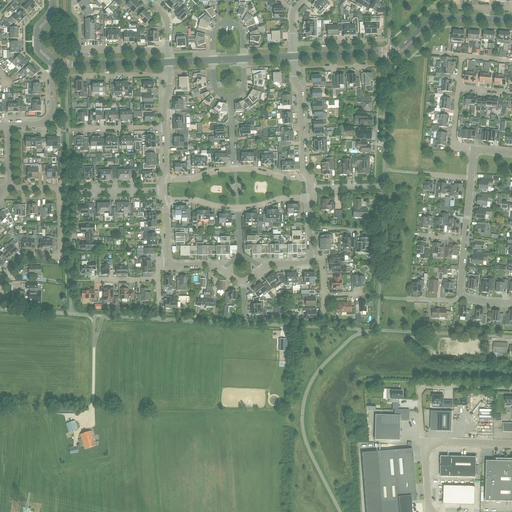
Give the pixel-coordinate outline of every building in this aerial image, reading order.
[(26,4),(32,10),(36,6),(30,0),(27,0),(25,0),(24,1),(26,4)] [(84,0),(78,3),(80,8),(88,4),(86,0),(84,0)] [(120,7),(121,6),(123,9),(124,7),(126,9),(128,7),(130,9),(136,2),(133,0),(131,0),(127,4),(125,2),(120,7)] [(179,0),(177,2),(175,0),(173,0),(167,6),(169,8),(171,8),(172,10),(177,5),(179,7),(184,2),(181,0),(179,0)] [(312,5),(314,7),(316,9),(314,11),(318,15),(320,15),(325,10),(315,0),(313,3),(312,5)] [(324,0),(323,1),(322,0),(315,0),(325,10),(331,3),(327,0),(324,0)] [(368,5),(369,4),(370,0),(364,0),(362,6),(360,8),(368,12),(370,8),(371,7),(368,5)] [(370,8),(368,12),(370,9),(377,13),(383,13),(383,9),(377,9),(376,8),(379,3),(378,2),(378,0),(375,0),(374,0),(371,7),(370,8)] [(205,10),(206,12),(209,16),(212,19),(212,18),(213,17),(215,16),(213,11),(216,9),(216,1),(211,1),(209,1),(209,5),(210,9),(205,10)] [(247,9),(243,8),(244,4),(246,4),(246,1),(251,1),(239,1),(239,4),(238,4),(238,9),(239,9),(238,15),(240,16),(241,17),(243,14),(247,9)] [(136,2),(130,9),(132,11),(129,13),(133,17),(137,13),(135,11),(140,6),(136,2)] [(274,6),(275,3),(269,2),(268,6),(271,7),(271,13),(274,13),(283,13),(283,7),(274,7),(274,6)] [(26,4),(23,8),(29,14),(32,10),(26,4)] [(80,8),(83,13),(91,9),(88,4),(80,8)] [(175,13),(177,15),(176,16),(177,17),(177,19),(178,20),(179,20),(180,21),(187,14),(185,12),(187,9),(183,5),(175,13)] [(18,12),(16,14),(22,20),(26,16),(22,12),(23,11),(20,7),(18,9),(18,8),(16,10),(18,12)] [(91,9),(83,13),(85,18),(93,14),(91,9)] [(244,23),(245,24),(253,18),(247,14),(250,10),(247,9),(243,14),(246,16),(242,21),(244,23)] [(139,19),(141,20),(148,14),(144,10),(139,15),(137,13),(133,17),(134,16),(137,19),(139,19)] [(206,16),(200,20),(209,26),(210,24),(209,24),(211,23),(207,18),(209,16),(206,12),(204,14),(206,16)] [(277,21),(277,18),(283,18),(283,13),(274,13),(271,13),(271,21),(277,21)] [(18,24),(22,20),(16,14),(14,17),(13,16),(10,19),(9,19),(9,20),(2,18),(2,21),(4,22),(12,24),(14,22),(15,23),(16,22),(18,24)] [(151,18),(148,14),(141,20),(143,22),(142,24),(145,27),(146,27),(149,24),(147,22),(151,18)] [(250,27),(251,29),(257,27),(256,24),(253,18),(245,24),(246,26),(246,25),(247,28),(250,27)] [(352,20),(352,23),(352,25),(349,25),(350,36),(355,36),(355,29),(358,28),(358,22),(357,18),(354,18),(354,20),(352,20)] [(309,22),(303,22),(303,25),(302,28),(317,27),(317,19),(309,19),(309,22)] [(197,30),(200,31),(200,28),(207,29),(207,27),(208,27),(209,26),(200,20),(198,27),(198,28),(195,27),(195,29),(197,30)] [(370,24),(371,34),(376,34),(376,28),(380,27),(380,21),(376,22),(376,24),(370,24)] [(7,33),(10,33),(18,33),(18,27),(12,28),(12,24),(4,22),(3,26),(7,28),(7,33)] [(371,34),(370,24),(365,25),(363,25),(363,22),(359,22),(360,28),(365,28),(365,34),(371,34)] [(341,29),(341,23),(338,23),(338,26),(332,26),(332,24),(333,36),(338,35),(338,29),(341,29)] [(344,29),(344,35),(350,35),(350,36),(349,25),(349,23),(341,23),(341,29),(344,29)] [(333,36),(332,24),(324,24),(324,30),(327,30),(327,36),(333,36)] [(250,35),(250,37),(260,37),(259,33),(260,33),(258,27),(257,27),(251,29),(252,32),(249,33),(250,35)] [(317,27),(302,28),(303,31),(303,33),(305,33),(305,36),(317,36),(317,27)] [(145,34),(145,37),(158,37),(158,32),(150,32),(150,29),(147,29),(147,34),(145,34)] [(112,30),(104,30),(104,36),(107,36),(107,41),(112,41),(112,36),(112,30)] [(112,30),(112,36),(112,41),(117,41),(117,36),(120,36),(120,38),(121,38),(120,30),(112,30)] [(124,42),(129,42),(129,32),(120,32),(120,30),(121,38),(124,38),(124,42)] [(196,36),(188,37),(188,40),(191,40),(195,40),(205,39),(205,38),(205,37),(205,35),(199,33),(200,31),(197,30),(197,33),(196,36)] [(272,35),(267,35),(267,43),(278,42),(278,41),(279,41),(279,39),(280,38),(283,38),(282,30),(279,31),(279,32),(271,32),(272,35)] [(129,32),(129,42),(134,42),(134,38),(137,38),(137,36),(137,32),(129,32)] [(188,40),(188,37),(188,36),(184,36),(184,37),(177,37),(177,46),(177,47),(176,47),(185,47),(185,42),(188,42),(188,40)] [(250,41),(251,42),(253,42),(251,47),(259,46),(261,41),(259,41),(260,37),(250,37),(250,39),(250,41)] [(205,41),(205,39),(195,40),(196,42),(194,43),(195,47),(196,47),(197,49),(206,49),(206,48),(204,49),(203,44),(206,43),(205,41)] [(18,47),(10,48),(10,50),(7,50),(7,59),(14,56),(14,53),(18,53),(18,47)] [(15,67),(17,65),(23,59),(19,55),(16,58),(14,56),(7,59),(11,64),(12,63),(15,67)] [(441,68),(453,69),(454,63),(450,62),(450,58),(442,57),(441,68)] [(23,59),(17,65),(21,69),(27,63),(23,59)] [(26,76),(28,74),(33,69),(29,65),(24,70),(23,69),(19,74),(21,76),(24,74),(26,76)] [(440,77),(443,77),(447,77),(448,74),(453,75),(453,69),(441,68),(440,77)] [(28,74),(32,78),(37,72),(33,69),(28,74)] [(263,80),(266,80),(263,80),(261,75),(266,73),(265,70),(253,71),(253,74),(255,74),(256,75),(254,76),(253,76),(253,80),(263,80)] [(279,72),(272,72),(272,73),(273,73),(273,83),(281,82),(281,84),(284,84),(284,76),(281,76),(281,75),(281,73),(279,73),(279,72)] [(196,83),(206,83),(206,78),(205,78),(203,78),(204,77),(206,76),(205,73),(206,73),(194,73),(193,77),(198,78),(196,83),(193,83),(196,83)] [(355,80),(355,75),(354,74),(352,74),(351,75),(349,75),(349,84),(353,84),(353,87),(359,87),(359,80),(355,80)] [(372,74),(361,74),(361,84),(362,84),(365,83),(365,87),(366,87),(367,87),(367,88),(368,88),(368,89),(368,90),(368,91),(373,91),(373,87),(372,87),(373,81),(372,81),(372,74)] [(313,86),(318,86),(325,86),(325,79),(321,79),(320,76),(318,76),(317,75),(315,75),(314,76),(311,76),(311,83),(313,83),(313,86)] [(337,81),(333,81),(333,89),(339,88),(339,85),(344,85),(343,75),(337,75),(337,81)] [(28,84),(28,89),(40,89),(40,84),(38,84),(36,81),(36,77),(30,80),(29,78),(26,80),(28,84)] [(176,81),(176,90),(181,90),(181,87),(187,87),(187,77),(180,77),(180,78),(179,78),(179,80),(178,81),(176,81)] [(443,77),(440,77),(439,80),(442,80),(442,86),(451,86),(451,85),(452,85),(452,81),(443,80),(443,77)] [(83,87),(82,82),(82,81),(79,81),(79,80),(75,80),(75,83),(76,83),(76,85),(75,85),(75,89),(76,89),(76,92),(80,92),(80,97),(87,97),(87,87),(83,87)] [(263,80),(253,80),(254,85),(259,86),(258,89),(264,91),(264,90),(263,90),(264,87),(261,86),(263,80),(266,80),(263,80)] [(143,87),(140,87),(140,93),(147,93),(147,89),(153,89),(153,82),(143,82),(143,87)] [(99,93),(99,83),(92,83),(92,89),(89,89),(89,96),(95,96),(95,93),(99,93)] [(99,83),(99,93),(103,93),(103,96),(109,96),(109,89),(105,89),(105,83),(99,83)] [(122,94),(122,92),(122,83),(115,83),(115,89),(112,89),(112,96),(117,96),(119,94),(122,94)] [(128,83),(122,83),(122,92),(125,92),(125,97),(132,97),(132,85),(128,85),(128,83)] [(196,83),(193,83),(196,83),(198,89),(193,91),(194,94),(199,92),(202,92),(206,90),(206,87),(206,83),(196,83)] [(434,94),(435,94),(442,94),(443,94),(443,91),(451,92),(452,88),(451,88),(451,86),(442,86),(441,88),(438,88),(437,90),(434,90),(434,94)] [(317,87),(318,91),(310,91),(310,95),(312,95),(312,98),(317,97),(318,100),(322,100),(321,93),(324,93),(324,87),(317,87)] [(34,98),(34,95),(40,95),(40,89),(28,89),(28,95),(25,95),(25,98),(28,98),(34,98)] [(253,90),(252,90),(250,94),(258,99),(260,101),(260,100),(259,100),(260,100),(262,93),(263,94),(264,91),(258,89),(258,92),(253,90)] [(201,103),(203,102),(211,96),(208,92),(203,94),(202,92),(199,92),(200,95),(201,95),(203,101),(201,103)] [(282,101),(291,101),(291,95),(284,96),(284,93),(279,93),(279,98),(282,98),(282,101)] [(258,99),(250,94),(247,98),(248,98),(251,102),(249,103),(252,107),(259,101),(259,100),(260,101),(258,99)] [(440,103),(450,104),(451,98),(442,98),(442,94),(435,94),(435,97),(441,98),(440,103)] [(471,105),(472,96),(466,95),(466,103),(463,103),(462,107),(465,107),(466,105),(471,105)] [(214,99),(211,96),(203,102),(201,103),(203,102),(209,105),(209,106),(211,107),(213,105),(210,104),(213,99),(214,99)] [(471,105),(471,109),(475,109),(475,106),(478,106),(478,108),(477,108),(476,110),(481,111),(481,109),(481,105),(481,102),(482,97),(478,97),(478,96),(472,96),(471,105)] [(187,97),(180,97),(180,100),(173,100),(173,105),(187,105),(187,97)] [(366,97),(358,97),(357,103),(362,103),(361,110),(371,111),(372,101),(366,101),(366,97)] [(481,111),(485,111),(487,110),(487,108),(489,107),(492,107),(493,97),(487,97),(487,98),(482,97),(481,102),(481,105),(481,109),(481,111)] [(493,97),(492,107),(494,108),(495,109),(497,109),(498,110),(501,110),(502,106),(503,106),(503,100),(498,99),(498,98),(493,97)] [(16,100),(16,104),(13,104),(13,112),(19,112),(19,111),(19,110),(19,106),(21,106),(21,98),(18,98),(19,100),(16,100)] [(35,101),(34,98),(28,98),(29,101),(29,103),(30,104),(32,104),(32,106),(40,106),(41,105),(41,102),(40,101),(35,101)] [(10,99),(5,99),(5,106),(8,106),(8,112),(13,112),(13,104),(13,99),(10,99)] [(249,109),(252,107),(249,103),(247,105),(243,101),(239,102),(242,111),(243,114),(244,114),(243,112),(248,108),(249,109)] [(282,101),(282,104),(280,104),(280,106),(277,106),(278,109),(285,109),(284,106),(291,106),(291,101),(282,101)] [(313,110),(323,110),(326,110),(326,109),(327,109),(327,108),(327,106),(327,105),(326,105),(325,101),(316,101),(316,104),(312,104),(312,107),(312,108),(312,109),(312,110),(313,110)] [(141,105),(141,111),(146,111),(145,109),(154,108),(153,102),(144,102),(144,103),(144,105),(141,105)] [(213,105),(211,107),(211,109),(219,114),(219,115),(220,113),(222,103),(218,102),(215,107),(213,105)] [(242,111),(239,102),(235,104),(235,112),(236,112),(242,112),(243,114),(242,111)] [(435,111),(441,112),(441,109),(450,110),(450,104),(440,103),(440,106),(437,106),(437,108),(435,108),(435,111)] [(187,105),(173,105),(174,110),(181,110),(181,113),(188,113),(188,108),(186,108),(186,105),(187,105)] [(88,115),(88,108),(80,109),(80,113),(77,113),(77,122),(84,122),(84,117),(88,117),(88,115)] [(280,113),(280,119),(292,118),(292,116),(293,116),(293,114),(292,113),(284,113),(284,110),(277,110),(277,113),(280,113)] [(320,119),(326,119),(327,119),(327,114),(325,114),(325,113),(323,113),(323,110),(313,110),(313,111),(314,111),(313,111),(313,112),(313,113),(314,114),(314,116),(318,116),(318,119),(320,119)] [(146,111),(141,111),(134,112),(134,116),(136,116),(136,117),(137,117),(137,116),(142,116),(142,117),(144,117),(144,122),(148,122),(148,121),(150,121),(150,122),(155,122),(155,118),(154,118),(154,114),(148,115),(148,111),(146,111)] [(441,112),(435,111),(434,111),(433,115),(435,115),(434,120),(438,121),(448,122),(449,116),(440,115),(441,112)] [(132,112),(126,112),(126,122),(130,122),(130,120),(134,120),(134,115),(132,115),(132,112)] [(355,114),(355,117),(355,120),(360,120),(360,126),(364,127),(365,124),(371,125),(371,118),(367,118),(367,114),(355,114)] [(174,118),(174,124),(183,124),(186,124),(186,115),(181,115),(181,118),(174,118)] [(239,131),(239,132),(250,131),(254,131),(255,131),(255,128),(254,128),(253,122),(254,122),(254,117),(247,121),(247,122),(244,123),(244,126),(241,126),(241,128),(240,128),(239,129),(239,131)] [(278,124),(278,128),(285,128),(285,124),(292,124),(292,123),(293,123),(293,121),(292,120),(292,118),(280,119),(280,124),(278,124)] [(313,128),(323,128),(323,125),(324,125),(327,124),(326,119),(320,119),(320,122),(313,122),(313,128)] [(448,122),(438,121),(438,124),(435,124),(435,125),(434,125),(431,125),(431,129),(432,129),(439,129),(439,127),(448,128),(448,122)] [(183,129),(183,124),(174,124),(174,130),(181,129),(181,133),(187,133),(188,133),(188,129),(183,129)] [(215,131),(215,134),(226,133),(226,132),(225,131),(225,130),(225,129),(224,129),(224,127),(217,128),(216,125),(210,125),(211,131),(215,131)] [(468,139),(469,130),(469,127),(461,126),(460,132),(463,133),(462,139),(468,139)] [(358,131),(357,138),(370,139),(370,137),(371,136),(371,134),(371,133),(371,131),(364,131),(364,128),(367,128),(367,127),(359,127),(359,131),(358,131)] [(469,130),(468,139),(474,140),(475,134),(478,134),(478,128),(473,127),(473,131),(469,130)] [(280,132),(281,137),(293,136),(293,135),(294,134),(294,132),(293,132),(293,131),(286,132),(285,128),(278,128),(278,132),(280,132)] [(313,128),(314,134),(320,134),(321,137),(326,137),(327,137),(327,131),(324,131),(324,128),(323,128),(313,128)] [(488,141),(489,132),(489,129),(480,128),(480,134),(483,135),(482,141),(488,141)] [(439,129),(432,129),(432,132),(437,132),(437,138),(447,139),(447,133),(439,133),(439,129)] [(489,132),(488,141),(494,142),(495,136),(498,136),(498,130),(493,129),(493,133),(489,132)] [(254,131),(250,131),(239,132),(239,133),(240,134),(240,135),(240,136),(241,136),(241,138),(248,137),(248,140),(254,140),(254,134),(254,131)] [(181,133),(181,137),(174,137),(174,143),(183,142),(188,142),(188,137),(188,133),(187,133),(181,133)] [(224,137),(225,137),(225,136),(226,135),(226,134),(226,133),(215,134),(215,136),(209,137),(209,143),(218,143),(217,139),(224,139),(224,137)] [(44,148),(44,151),(47,151),(47,149),(50,149),(50,147),(52,146),(52,137),(51,136),(48,136),(48,137),(47,137),(47,144),(44,144),(44,148)] [(87,150),(87,143),(87,139),(84,139),(84,137),(83,137),(82,136),(80,137),(77,137),(77,147),(80,147),(81,150),(87,150)] [(293,142),(293,136),(281,137),(281,142),(279,142),(279,145),(286,145),(286,142),(293,142)] [(96,147),(96,137),(92,137),(92,139),(88,139),(88,144),(89,144),(90,147),(96,147)] [(314,144),(314,146),(327,146),(326,137),(321,137),(320,137),(320,140),(314,140),(314,141),(313,141),(313,142),(313,143),(314,144)] [(23,145),(23,152),(26,152),(26,147),(31,147),(31,138),(25,138),(26,145),(23,145)] [(44,148),(44,144),(41,144),(41,138),(36,138),(36,149),(39,149),(44,148)] [(447,139),(437,138),(434,138),(433,145),(434,145),(434,148),(437,148),(438,145),(446,146),(447,139)] [(143,146),(143,151),(149,151),(149,148),(155,148),(155,142),(146,142),(146,145),(143,146)] [(183,142),(174,143),(174,148),(182,148),(182,150),(188,150),(188,147),(188,142),(183,142)] [(360,152),(370,153),(370,150),(371,149),(371,147),(370,146),(366,145),(366,142),(356,142),(356,149),(360,149),(360,152)] [(227,161),(231,161),(230,146),(226,146),(226,151),(221,151),(221,154),(221,163),(227,163),(227,161)] [(321,152),(321,155),(327,155),(327,146),(314,146),(314,149),(314,150),(313,150),(313,151),(314,152),(315,152),(315,153),(321,152)] [(243,151),(241,151),(237,151),(237,157),(238,157),(238,158),(239,158),(241,158),(241,162),(247,162),(247,153),(247,148),(245,148),(243,149),(243,151)] [(221,163),(221,154),(217,154),(217,150),(211,150),(211,158),(215,158),(215,163),(221,163)] [(146,160),(155,160),(155,154),(149,154),(149,151),(143,151),(143,156),(146,156),(146,160)] [(253,153),(247,153),(247,162),(253,162),(253,157),(257,157),(257,151),(253,151),(253,153)] [(267,165),(267,155),(264,155),(264,152),(258,152),(258,159),(261,159),(261,164),(264,164),(264,165),(267,165)] [(267,155),(267,165),(268,165),(271,165),(271,164),(274,164),(274,159),(277,159),(277,153),(273,153),(273,155),(267,155)] [(191,156),(191,167),(198,167),(200,168),(201,168),(201,158),(201,154),(194,154),(194,156),(191,156)] [(201,154),(201,158),(201,168),(204,167),(207,167),(207,161),(210,161),(210,154),(201,154)] [(282,171),(288,171),(288,162),(284,162),(284,158),(282,158),(282,154),(278,154),(278,166),(282,166),(282,171)] [(353,157),(353,165),(353,164),(357,165),(357,164),(359,165),(358,174),(367,174),(368,172),(369,158),(353,157)] [(55,168),(52,168),(52,179),(56,179),(57,177),(57,171),(60,171),(60,159),(58,159),(58,160),(57,161),(57,165),(55,165),(55,168)] [(327,164),(322,164),(323,175),(330,175),(330,170),(333,170),(332,159),(326,159),(327,164)] [(350,171),(350,167),(350,159),(343,159),(343,160),(344,160),(344,163),(343,163),(343,164),(338,164),(338,170),(339,170),(339,175),(346,174),(346,171),(350,171)] [(143,164),(143,169),(147,169),(149,169),(149,166),(156,166),(155,160),(146,160),(146,163),(143,164)] [(181,164),(181,172),(187,172),(187,167),(190,167),(190,161),(181,161),(181,164)] [(33,169),(33,178),(34,178),(34,179),(35,179),(38,179),(38,171),(41,171),(41,165),(38,165),(37,164),(33,164),(33,165),(33,169)] [(24,165),(24,171),(27,171),(28,179),(31,179),(31,178),(33,178),(33,169),(33,165),(24,165)] [(46,171),(46,178),(47,177),(48,179),(52,179),(52,168),(49,168),(49,165),(43,165),(43,171),(46,171)] [(115,167),(115,173),(118,173),(118,180),(124,180),(124,170),(120,170),(120,166),(115,167)] [(130,173),(133,173),(133,166),(128,166),(128,167),(124,167),(124,170),(124,180),(130,180),(130,173)] [(84,172),(83,172),(83,175),(84,175),(85,180),(86,180),(86,181),(90,181),(90,180),(91,180),(91,173),(94,173),(94,167),(86,167),(86,170),(84,170),(84,172)] [(96,167),(96,174),(99,174),(99,181),(106,181),(105,170),(101,170),(101,167),(96,167)] [(105,170),(106,181),(112,180),(112,173),(115,173),(115,167),(109,167),(109,170),(105,170)] [(143,169),(140,169),(140,174),(143,174),(143,179),(145,179),(145,180),(150,180),(150,179),(153,179),(153,172),(147,172),(147,169),(143,169)] [(482,192),(487,192),(487,190),(488,190),(488,186),(493,186),(493,179),(482,178),(481,182),(480,182),(480,183),(479,184),(479,186),(479,189),(482,189),(482,192)] [(435,195),(436,191),(432,191),(433,182),(425,182),(424,190),(430,191),(429,195),(435,195)] [(443,184),(439,183),(438,193),(445,194),(445,193),(450,193),(450,187),(446,187),(446,184),(445,184),(445,183),(444,183),(443,184)] [(456,185),(455,186),(452,185),(451,196),(455,196),(455,195),(462,195),(463,191),(462,191),(462,185),(456,185)] [(478,198),(477,204),(487,205),(488,201),(491,202),(491,195),(482,194),(482,198),(478,198)] [(322,200),(322,210),(329,210),(329,209),(335,209),(335,202),(329,203),(329,200),(322,200)] [(353,208),(353,217),(367,218),(367,209),(361,208),(361,200),(355,200),(354,208),(353,208)] [(146,203),(143,203),(140,203),(140,213),(148,213),(148,210),(153,210),(153,203),(151,203),(151,202),(146,202),(146,203)] [(108,216),(114,216),(114,209),(111,209),(111,203),(104,204),(104,214),(108,213),(108,216)] [(119,213),(124,213),(123,203),(117,203),(117,209),(114,209),(114,216),(119,216),(119,213)] [(133,216),(133,213),(133,209),(130,209),(130,203),(123,203),(124,213),(128,213),(128,216),(133,216)] [(50,214),(53,214),(53,204),(45,205),(45,209),(44,209),(42,209),(42,218),(47,218),(47,216),(49,216),(50,215),(50,214)] [(94,214),(94,209),(94,204),(85,204),(85,206),(79,206),(79,208),(78,208),(78,211),(79,212),(79,213),(89,213),(89,214),(94,214)] [(100,214),(104,214),(104,204),(97,204),(97,209),(94,209),(94,214),(94,217),(100,217),(100,214)] [(18,217),(25,217),(25,210),(23,210),(22,209),(22,205),(14,205),(14,208),(13,208),(12,209),(12,211),(13,212),(14,212),(14,215),(17,215),(17,216),(18,217)] [(41,216),(41,211),(38,211),(38,209),(37,209),(37,208),(36,208),(36,205),(29,205),(30,214),(33,214),(33,215),(36,217),(38,216),(41,216)] [(293,214),(293,205),(287,205),(287,210),(284,210),(284,216),(287,216),(287,214),(293,214)] [(190,209),(187,210),(187,207),(181,207),(181,215),(181,218),(191,218),(190,209)] [(273,223),(272,219),(272,209),(269,210),(266,210),(266,216),(263,216),(263,222),(263,223),(267,223),(269,223),(269,229),(273,228),(273,223)] [(273,209),(272,209),(272,219),(273,223),(282,223),(282,215),(279,215),(278,210),(276,210),(273,209)] [(477,212),(476,218),(485,219),(486,214),(491,214),(491,210),(484,209),(483,212),(477,212)] [(200,220),(203,220),(203,210),(202,210),(200,211),(197,211),(197,212),(192,212),(192,225),(196,225),(197,225),(198,224),(200,222),(200,220)] [(214,215),(209,215),(209,211),(206,211),(203,210),(203,220),(209,220),(209,225),(214,225),(214,215)] [(4,215),(0,211),(0,220),(2,222),(5,219),(11,225),(13,222),(9,213),(4,215)] [(154,213),(150,213),(138,213),(138,217),(144,217),(146,219),(148,219),(148,222),(157,222),(156,216),(154,216),(154,213)] [(225,223),(225,214),(219,215),(219,220),(216,220),(216,227),(222,227),(222,223),(225,223)] [(225,223),(231,223),(231,227),(235,227),(235,220),(231,220),(231,214),(225,214),(225,223)] [(242,219),(242,227),(248,227),(248,223),(252,223),(251,214),(245,214),(245,219),(242,219)] [(258,214),(251,214),(252,223),(252,226),(258,226),(258,230),(262,230),(262,219),(261,219),(258,219),(258,215),(258,214)] [(447,225),(447,220),(448,214),(442,214),(441,218),(436,218),(436,222),(436,229),(443,230),(443,225),(447,225)] [(432,226),(432,224),(432,217),(425,216),(424,217),(424,218),(420,217),(420,220),(419,221),(419,223),(419,224),(420,224),(419,227),(428,228),(428,225),(432,226)] [(456,219),(449,218),(448,227),(452,227),(451,230),(459,231),(460,221),(457,221),(457,220),(456,219)] [(144,222),(144,231),(150,231),(150,227),(157,227),(157,222),(148,222),(144,222)] [(488,223),(484,223),(483,227),(475,226),(475,232),(485,233),(485,230),(488,230),(488,223)] [(86,233),(86,237),(93,237),(93,233),(94,233),(94,225),(81,225),(81,227),(80,227),(80,226),(80,227),(79,228),(79,229),(80,230),(80,231),(80,232),(80,231),(81,231),(81,233),(84,233),(85,232),(86,233)] [(292,227),(292,236),(301,236),(301,231),(300,231),(300,226),(294,227),(292,227)] [(184,228),(181,229),(175,229),(176,233),(175,233),(175,238),(185,238),(184,228)] [(28,235),(28,249),(34,249),(34,242),(37,242),(37,236),(37,230),(33,230),(33,235),(32,236),(28,236),(28,235)] [(144,240),(148,240),(157,240),(157,234),(150,234),(150,231),(144,231),(144,240)] [(256,245),(256,236),(248,236),(248,235),(246,235),(243,233),(242,233),(243,237),(247,237),(247,241),(248,241),(248,245),(256,245)] [(17,243),(22,243),(22,249),(28,249),(28,235),(24,235),(24,239),(19,239),(18,236),(15,236),(17,243)] [(320,245),(333,244),(330,244),(330,239),(333,239),(332,235),(320,235),(320,239),(320,245)] [(354,248),(354,242),(354,240),(351,240),(351,238),(348,238),(348,235),(343,235),(343,241),(344,241),(343,248),(351,248),(354,248)] [(37,236),(37,242),(37,243),(40,243),(40,249),(46,249),(46,238),(42,239),(42,236),(37,236)] [(46,238),(46,249),(52,248),(52,247),(52,242),(55,242),(57,242),(57,237),(55,237),(52,237),(51,236),(47,236),(46,237),(46,238)] [(292,242),(292,245),(297,245),(300,244),(300,240),(301,240),(301,236),(292,236),(292,242)] [(93,242),(93,237),(86,237),(87,242),(86,243),(84,242),(81,242),(81,244),(81,243),(80,243),(80,244),(80,245),(80,246),(80,247),(80,248),(80,249),(81,249),(81,248),(81,250),(95,250),(95,242),(93,242)] [(220,237),(220,246),(221,246),(229,246),(229,242),(230,242),(230,237),(220,237)] [(185,244),(185,238),(175,238),(175,242),(176,242),(176,247),(180,247),(185,247),(185,244)] [(361,239),(361,243),(357,243),(357,252),(363,252),(364,250),(368,250),(368,247),(370,247),(370,243),(368,242),(368,239),(361,239)] [(474,239),(474,242),(475,243),(475,248),(484,249),(484,245),(486,244),(488,244),(488,240),(474,239)] [(144,245),(144,249),(153,249),(153,245),(157,245),(157,240),(148,240),(148,245),(144,245)] [(270,254),(274,254),(274,245),(270,245),(270,244),(270,241),(267,241),(267,245),(265,245),(265,254),(270,253),(270,254)] [(274,245),(274,254),(279,254),(279,253),(283,253),(283,245),(277,245),(277,241),(274,241),(274,245)] [(428,259),(429,253),(429,248),(425,248),(426,243),(418,242),(417,253),(422,254),(422,258),(428,259)] [(12,248),(14,245),(11,243),(9,245),(8,243),(6,244),(5,245),(4,246),(4,248),(5,249),(12,256),(17,252),(14,249),(12,248)] [(441,244),(434,243),(433,253),(436,253),(436,254),(436,255),(439,255),(439,257),(443,257),(444,247),(441,247),(441,244)] [(292,254),(297,254),(297,253),(301,253),(301,249),(301,248),(305,248),(305,244),(301,244),(300,244),(297,245),(292,245),(292,254)] [(256,245),(248,245),(245,245),(245,250),(251,250),(252,255),(256,255),(256,245)] [(265,245),(256,245),(256,255),(261,254),(265,254),(265,245)] [(292,245),(283,245),(283,253),(288,253),(288,254),(292,254),(292,245)] [(458,246),(450,245),(450,247),(446,247),(445,257),(451,258),(451,255),(457,256),(458,246)] [(194,246),(185,247),(185,256),(189,256),(189,255),(194,255),(194,246)] [(203,246),(196,246),(194,246),(194,255),(198,255),(198,256),(203,255),(203,246)] [(212,246),(203,246),(203,255),(207,255),(212,255),(212,246)] [(212,246),(212,255),(216,255),(221,255),(221,246),(220,246),(212,246)] [(229,246),(221,246),(221,255),(225,255),(230,254),(230,246),(229,246)] [(180,247),(176,247),(175,247),(176,251),(180,251),(180,256),(185,256),(185,247),(180,247)] [(12,256),(5,249),(3,252),(0,250),(0,257),(4,261),(6,259),(8,261),(12,256)] [(139,255),(139,258),(145,258),(145,255),(153,255),(153,249),(144,249),(144,254),(139,255)] [(472,259),(472,262),(473,262),(473,264),(483,265),(484,261),(487,261),(488,255),(481,254),(481,257),(473,257),(473,258),(472,259)] [(329,265),(330,265),(330,264),(339,264),(343,264),(343,263),(342,263),(342,261),(341,261),(341,260),(344,260),(344,255),(331,255),(331,258),(329,258),(329,259),(329,260),(329,262),(329,265)] [(141,264),(141,267),(151,267),(151,261),(149,261),(149,258),(145,258),(139,258),(139,263),(139,264),(141,264)] [(106,265),(102,265),(102,275),(109,274),(109,266),(112,266),(112,260),(109,260),(109,262),(106,262),(106,265)] [(81,268),(80,268),(80,271),(81,272),(81,273),(82,273),(82,274),(85,274),(85,273),(91,273),(91,269),(96,269),(96,263),(87,263),(88,266),(81,266),(81,268)] [(113,264),(113,270),(116,270),(116,274),(126,274),(126,267),(116,267),(116,264),(113,264)] [(343,266),(343,264),(339,264),(330,264),(330,265),(330,267),(330,269),(331,269),(331,270),(332,270),(332,273),(346,273),(346,267),(342,267),(343,266)] [(29,274),(41,274),(41,266),(29,266),(29,267),(26,267),(26,273),(29,273),(29,274)] [(274,273),(269,276),(277,287),(281,283),(281,284),(283,284),(284,284),(284,280),(284,278),(278,278),(274,273)] [(287,280),(284,280),(284,284),(283,284),(283,286),(289,285),(289,286),(292,286),(292,273),(287,273),(287,280)] [(295,285),(301,285),(301,279),(298,279),(298,273),(292,273),(292,286),(295,286),(295,285)] [(309,283),(309,273),(304,273),(304,279),(301,279),(301,285),(306,285),(306,283),(309,283)] [(423,284),(427,284),(428,274),(424,273),(424,281),(417,280),(417,283),(413,282),(413,287),(414,287),(413,291),(421,292),(422,288),(423,288),(423,284)] [(334,281),(331,281),(331,288),(341,288),(341,280),(340,280),(340,275),(334,276),(334,279),(334,281)] [(360,275),(352,276),(353,284),(356,284),(357,287),(365,287),(365,284),(365,283),(365,281),(364,281),(364,277),(361,277),(361,276),(360,275)] [(473,275),(473,278),(469,278),(468,282),(469,282),(468,289),(475,289),(475,282),(479,282),(480,276),(473,275)] [(175,290),(175,283),(171,283),(171,276),(170,276),(167,276),(166,276),(165,276),(165,287),(166,288),(169,288),(169,290),(172,290),(175,290)] [(180,283),(177,283),(177,290),(183,290),(183,286),(186,286),(186,276),(185,276),(184,276),(182,276),(181,276),(180,276),(180,283)] [(277,287),(269,276),(265,279),(269,284),(266,286),(270,291),(274,288),(274,289),(277,287)] [(443,286),(445,287),(446,287),(446,293),(452,293),(453,283),(449,283),(449,280),(443,279),(443,286)] [(492,290),(492,286),(493,279),(487,279),(487,283),(483,283),(482,292),(489,292),(489,290),(492,290)] [(217,285),(217,286),(217,287),(219,290),(225,290),(225,281),(220,281),(220,280),(218,282),(217,283),(217,285)] [(430,280),(429,292),(437,293),(438,281),(430,280)] [(503,292),(503,289),(506,290),(507,280),(504,280),(503,283),(497,282),(496,292),(497,292),(498,293),(499,293),(500,293),(500,292),(503,292)] [(26,283),(26,288),(30,289),(30,292),(29,292),(29,296),(28,302),(34,302),(34,304),(40,304),(41,292),(37,292),(37,289),(38,283),(26,283)] [(266,294),(270,291),(266,286),(264,288),(260,283),(256,286),(262,294),(264,292),(266,294)] [(253,301),(257,301),(259,301),(259,299),(261,298),(259,296),(262,294),(256,286),(252,290),(257,297),(255,298),(253,298),(253,301)] [(206,291),(205,306),(213,307),(213,306),(215,307),(216,300),(213,300),(213,299),(213,298),(214,298),(214,293),(212,293),(212,288),(207,287),(207,291),(206,291)] [(137,294),(137,301),(150,301),(150,293),(147,293),(147,288),(141,288),(141,294),(137,294)] [(104,289),(104,300),(113,300),(113,289),(104,289)] [(121,289),(121,299),(128,299),(128,298),(134,298),(134,292),(128,292),(128,289),(121,289)] [(229,291),(229,292),(226,292),(225,304),(229,304),(229,306),(233,306),(235,304),(235,300),(235,299),(236,299),(237,295),(236,295),(236,291),(233,291),(233,290),(231,290),(230,291),(229,291)] [(16,291),(16,296),(16,304),(24,304),(25,292),(16,291)] [(82,291),(82,298),(93,298),(92,303),(98,303),(99,296),(94,296),(94,291),(88,291),(82,291)] [(197,306),(205,306),(206,291),(204,291),(203,298),(202,298),(201,300),(197,299),(197,300),(195,299),(195,305),(197,305),(197,306)] [(308,294),(302,294),(302,301),(304,300),(306,302),(306,306),(315,306),(315,298),(308,298),(308,294)] [(176,296),(170,296),(170,300),(169,300),(169,302),(165,302),(165,308),(177,307),(177,300),(179,300),(179,296),(176,296)] [(252,310),(261,309),(264,309),(263,300),(259,301),(257,301),(257,304),(251,304),(252,310)] [(355,306),(356,314),(359,314),(359,312),(366,311),(366,301),(359,302),(359,306),(355,306)] [(339,312),(339,313),(346,312),(346,315),(352,315),(351,303),(348,303),(348,302),(338,303),(338,308),(336,308),(337,312),(339,312)] [(469,320),(470,314),(470,311),(467,311),(467,308),(461,307),(460,312),(459,312),(459,316),(460,316),(460,317),(466,317),(466,320),(469,320)] [(307,308),(303,308),(303,311),(306,311),(306,319),(316,319),(316,311),(307,311),(307,308)] [(439,309),(439,317),(445,317),(445,319),(452,319),(452,312),(446,312),(446,309),(439,309)] [(484,310),(477,310),(476,320),(480,320),(480,323),(482,323),(482,324),(486,325),(487,317),(483,317),(484,310)] [(500,311),(493,311),(492,321),(496,321),(495,326),(502,326),(502,319),(499,319),(500,311)] [(497,358),(498,353),(507,353),(508,343),(494,342),(493,357),(494,357),(494,366),(498,366),(498,358),(497,358)] [(387,389),(386,399),(388,399),(388,403),(392,403),(394,403),(394,399),(399,399),(402,399),(402,396),(402,393),(402,391),(401,391),(398,391),(397,391),(397,389),(387,389)] [(431,400),(432,401),(432,404),(442,404),(442,407),(453,407),(453,401),(445,401),(445,402),(443,402),(444,396),(432,395),(432,397),(431,397),(431,400)] [(409,418),(409,410),(394,409),(394,415),(375,415),(374,440),(399,440),(400,420),(406,421),(409,418)] [(452,431),(452,411),(437,411),(436,431),(452,431)] [(69,432),(78,429),(75,421),(66,424),(69,432)] [(503,432),(511,432),(511,423),(503,423),(503,432)] [(91,431),(80,435),(81,439),(78,440),(80,446),(84,445),(85,449),(95,445),(91,431)] [(377,451),(362,453),(366,511),(411,511),(411,501),(416,501),(416,496),(412,449),(377,451)] [(441,456),(440,476),(476,477),(476,457),(441,456)] [(487,461),(486,501),(511,501),(511,458),(496,458),(496,459),(497,459),(496,461),(487,461)] [(475,486),(444,486),(443,504),(475,505),(475,486)]
